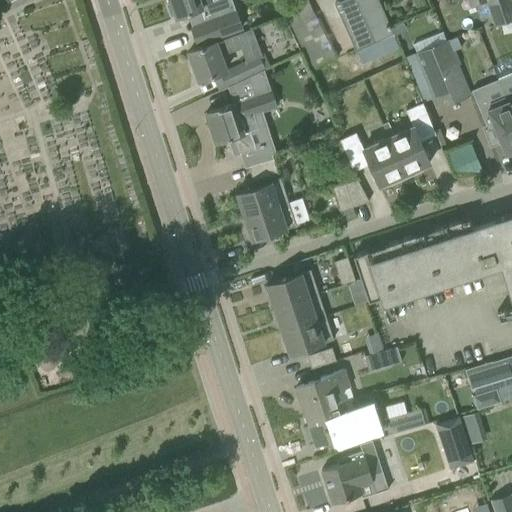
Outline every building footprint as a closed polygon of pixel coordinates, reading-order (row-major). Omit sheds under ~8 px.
[(0,0),(0,4),(3,11),(25,0),(0,0)] [(242,27),(234,3),(216,10),(212,0),(168,0),(170,3),(166,5),(170,16),(174,14),(175,18),(186,14),(191,27),(190,28),(196,44),(242,27)] [(340,0),(334,3),(362,64),(398,47),(377,0),(340,0)] [(475,0),(485,0),(494,25),(511,18),(511,11),(508,0),(472,0),(473,1),(475,0)] [(403,22),(390,28),(393,35),(406,30),(403,22)] [(222,55),(255,43),(250,29),(187,52),(198,80),(228,69),(227,68),(222,55)] [(415,54),(437,108),(468,95),(447,42),(415,54)] [(227,68),(228,69),(234,83),(262,69),(264,68),(259,58),(259,57),(246,63),(245,60),(227,68)] [(233,156),(239,154),(255,149),(255,147),(249,130),(256,127),(252,113),(275,106),(262,69),(234,83),(227,86),(232,103),(205,112),(215,142),(227,139),(233,156)] [(511,72),(497,79),(503,96),(511,116),(511,72)] [(511,150),(511,116),(503,96),(489,102),(482,85),(471,89),(485,124),(486,126),(493,123),(500,142),(505,153),(511,150)] [(426,111),(422,102),(405,110),(409,119),(426,111)] [(413,125),(387,137),(406,177),(422,170),(420,166),(429,163),(413,125)] [(359,141),(355,132),(338,139),(343,149),(359,141)] [(406,177),(387,137),(362,148),(379,185),(387,181),(389,185),(406,177)] [(244,167),(247,166),(272,158),(271,154),(266,144),(266,143),(262,144),(262,143),(258,144),(258,146),(255,147),(255,149),(239,154),(244,167)] [(272,158),(247,166),(252,180),(277,172),(272,158)] [(356,179),(346,182),(354,206),(368,201),(356,179)] [(243,214),(243,216),(278,205),(277,204),(270,181),(235,192),(240,206),(237,207),(239,215),(243,214)] [(354,206),(346,182),(331,187),(339,211),(354,206)] [(295,225),(287,201),(277,204),(278,205),(243,216),(248,229),(244,230),(247,238),(250,237),(251,240),(295,225)] [(386,251),(370,257),(368,250),(352,255),(367,301),(504,255),(511,279),(511,213),(492,220),(493,224),(473,231),(470,223),(461,226),(459,219),(430,229),(432,236),(416,242),(413,234),(384,244),(386,251)] [(333,261),(341,285),(354,280),(346,257),(333,261)] [(269,294),(273,307),(317,293),(309,269),(265,283),(266,286),(263,287),(266,295),(269,294)] [(277,317),(281,330),(325,315),(317,293),(273,307),(274,309),(271,310),(273,318),(277,317)] [(325,315),(281,330),(282,332),(278,333),(281,341),(284,340),(289,353),(333,339),(325,315)] [(378,332),(364,337),(369,354),(383,349),(378,332)] [(306,355),(310,368),(335,360),(331,347),(306,355)] [(364,356),(368,371),(400,362),(396,347),(364,356)] [(511,352),(492,359),(492,358),(464,367),(470,389),(511,375),(511,352)] [(296,386),(305,415),(343,402),(339,390),(352,385),(346,369),(321,377),(321,378),(296,386)] [(472,395),(476,409),(500,401),(495,388),(472,395)] [(343,402),(305,415),(309,425),(303,427),(308,441),(313,439),(315,443),(340,435),(341,438),(376,426),(371,411),(359,415),(354,401),(357,400),(357,399),(343,403),(343,402)] [(382,419),(387,435),(424,424),(419,409),(382,419)] [(456,416),(434,423),(449,468),(472,460),(456,416)] [(424,426),(413,429),(417,442),(428,439),(424,426)] [(343,462),(321,470),(332,503),(359,494),(360,498),(376,493),(362,449),(341,456),(343,462)] [(421,511),(476,511),(484,510),(477,487),(419,504),(421,511)] [(511,511),(511,496),(511,492),(489,500),(493,511),(511,511)]
